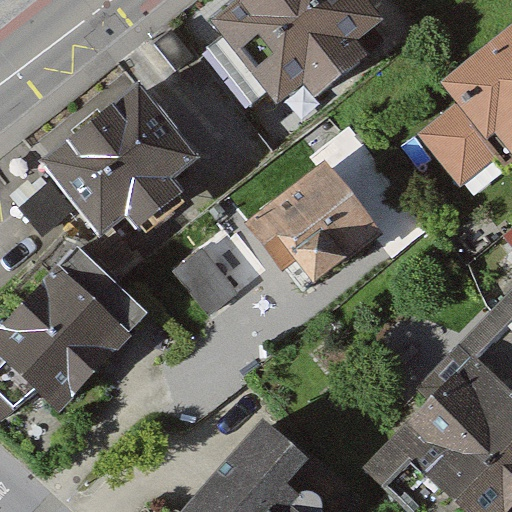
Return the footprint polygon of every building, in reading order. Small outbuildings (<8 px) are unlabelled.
[(354,0),(257,0),(220,29),(277,102),(305,81),(318,98),(362,65),(348,47),(375,26),(354,0)] [(511,40),(464,79),(474,91),(462,100),(468,107),(433,135),(463,172),(509,134),(511,137),(511,40)] [(139,95),(46,169),(101,238),(127,218),(140,234),(182,201),(169,185),(194,165),(139,95)] [(325,173),(253,229),(256,233),(303,293),(375,237),(325,173)] [(213,316),(268,270),(242,238),(187,284),(213,316)] [(55,339),(91,374),(141,322),(75,260),(34,303),(63,330),(55,339)] [(511,297),(495,315),(511,332),(511,297)] [(57,409),(91,374),(55,339),(63,330),(34,303),(0,338),(0,418),(4,423),(37,389),(57,409)] [(436,405),(369,475),(408,511),(507,511),(511,507),(511,332),(495,315),(421,390),(436,405)] [(322,511),(322,505),(317,499),(310,497),(301,498),(297,502),(282,489),(304,463),(265,429),(191,511),(322,511)]
